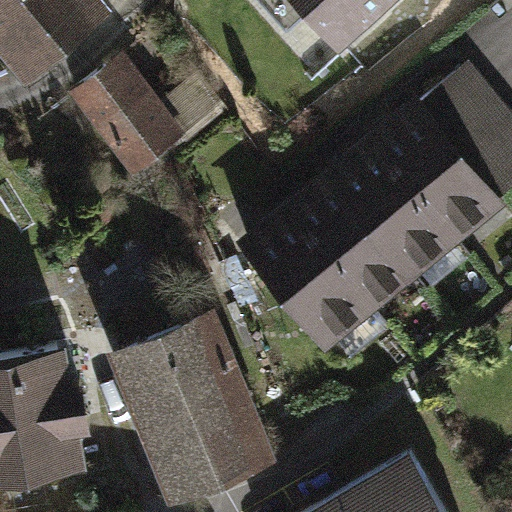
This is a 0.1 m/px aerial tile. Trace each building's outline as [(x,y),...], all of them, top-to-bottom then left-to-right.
[(98,0),(0,0),(0,34),(24,63),(70,25),(78,34),(95,19),(87,10),(98,0)] [(302,0),(338,39),(381,0),(302,0)] [(179,129),(120,52),(75,86),(134,163),(179,129)] [(511,117),(466,61),(420,99),(495,192),(511,178),(511,117)] [(420,99),(377,134),(452,227),(495,192),(420,99)] [(377,134),(334,169),(409,261),(452,227),(377,134)] [(334,169),(291,203),(366,296),(409,261),(334,169)] [(291,203),(248,238),(323,330),(366,296),(291,203)] [(203,314),(124,346),(179,480),(259,448),(223,361),(230,358),(228,351),(220,354),(203,314)] [(0,350),(0,468),(77,455),(71,418),(86,415),(79,374),(64,376),(58,341),(0,350)] [(448,511),(410,448),(300,511),(448,511)]
